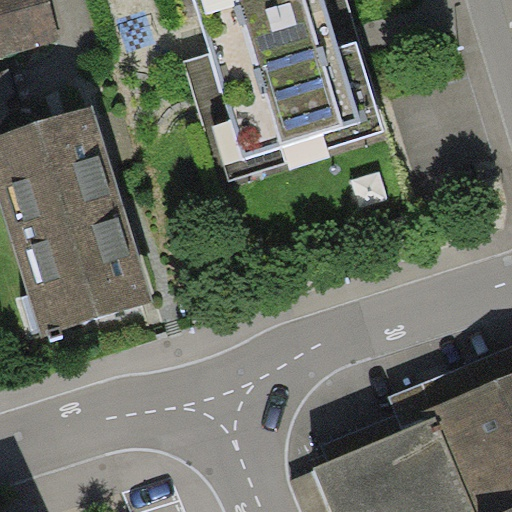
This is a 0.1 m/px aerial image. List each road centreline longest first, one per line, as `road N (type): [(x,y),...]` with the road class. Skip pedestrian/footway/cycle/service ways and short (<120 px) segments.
road 1 (residential): [(511,281),(210,383)]
road 2 (residential): [(210,383),(0,451)]
road 3 (residential): [(257,511),(210,383)]
